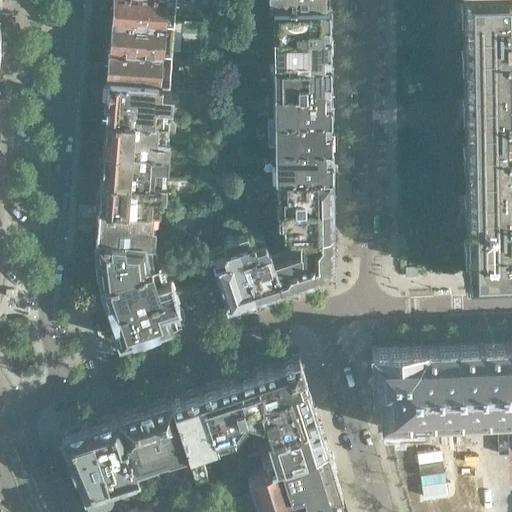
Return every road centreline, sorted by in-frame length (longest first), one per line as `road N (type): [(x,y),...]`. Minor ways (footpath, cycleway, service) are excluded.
road 1 (residential): [(57,391),(44,319),(68,0)]
road 2 (residential): [(363,0),(367,305)]
road 3 (residential): [(323,313),(57,391)]
road 4 (residential): [(16,0),(0,210)]
road 5 (residential): [(380,511),(323,313)]
road 6 (residential): [(63,511),(23,413),(57,391)]
road 7 (residential): [(511,300),(367,305)]
road 8 (unknown): [(431,103),(438,243)]
